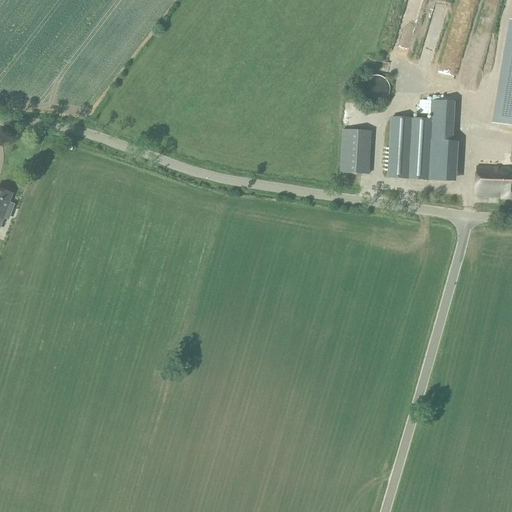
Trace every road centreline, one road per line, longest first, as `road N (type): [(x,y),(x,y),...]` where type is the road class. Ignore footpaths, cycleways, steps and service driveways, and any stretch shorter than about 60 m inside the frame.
road 1 (unclassified): [(467,216),(290,195),(83,135),(0,124)]
road 2 (unclassified): [(386,511),(467,216)]
road 3 (track): [(511,5),(495,63),(472,99),(467,216)]
